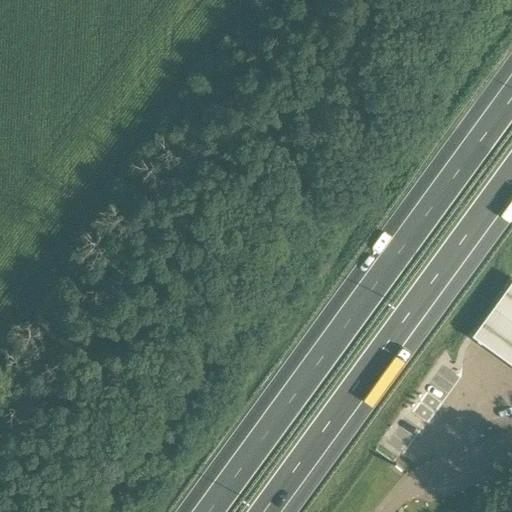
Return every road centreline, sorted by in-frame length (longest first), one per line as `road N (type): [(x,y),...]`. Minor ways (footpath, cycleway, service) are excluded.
road 1 (motorway): [(511,89),(200,511)]
road 2 (motorway): [(271,511),(511,185)]
